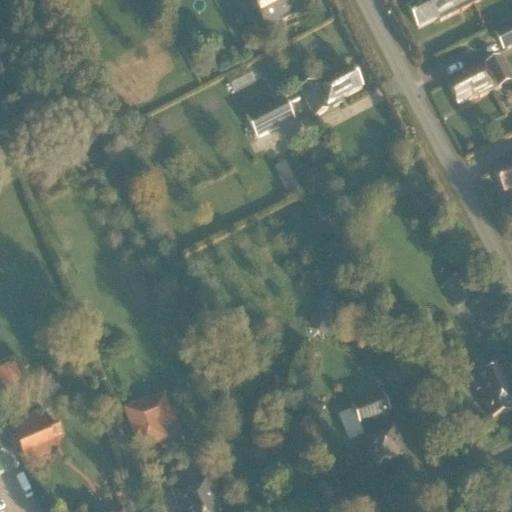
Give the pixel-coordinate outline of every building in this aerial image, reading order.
[(249,0),(266,32),(296,16),(295,14),(314,4),(311,0),(249,0)] [(479,2),(478,0),(422,0),(423,1),(407,10),(418,30),(438,20),(439,23),(479,2)] [(511,27),(496,36),(505,52),(511,48),(511,27)] [(478,97),(479,99),(511,82),(499,59),(464,77),(465,79),(447,87),(458,108),(478,97)] [(300,91),(315,120),(343,105),(340,101),(361,90),(351,70),(316,89),(313,84),(300,91)] [(294,121),(283,99),(245,118),(256,140),(294,121)] [(289,200),(301,194),(286,164),(274,170),(289,200)] [(511,164),(494,175),(504,194),(511,190),(511,164)] [(444,285),(455,311),(476,302),(464,276),(444,285)] [(342,303),(322,295),(308,331),(328,339),(342,303)] [(511,383),(503,362),(470,375),(476,392),(480,391),(491,420),(511,411),(511,383)] [(0,371),(0,397),(6,412),(31,402),(16,365),(0,371)] [(364,440),(363,440),(376,468),(403,456),(395,439),(399,437),(394,427),(391,428),(385,415),(388,414),(380,395),(349,409),(358,428),(364,440)] [(325,407),(303,398),(298,410),(320,419),(325,407)] [(160,427),(173,422),(164,401),(129,414),(143,449),(165,440),(160,427)] [(48,428),(41,412),(9,425),(26,465),(58,452),(53,439),(62,436),(57,424),(48,428)] [(219,509),(207,479),(171,493),(178,511),(217,511),(216,510),(219,509)]
